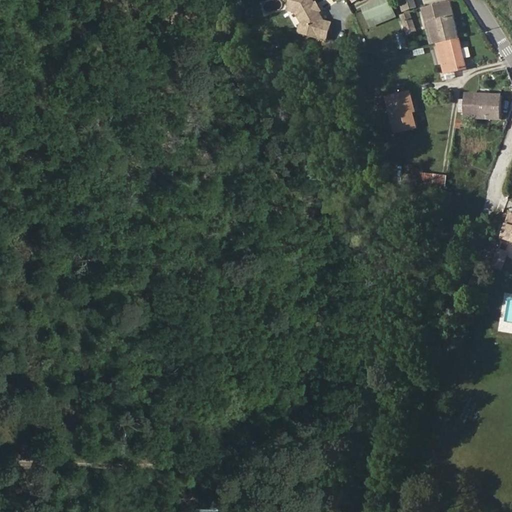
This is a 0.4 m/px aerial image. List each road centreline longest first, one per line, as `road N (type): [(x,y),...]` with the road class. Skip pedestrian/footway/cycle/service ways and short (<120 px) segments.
road 1 (track): [(398,415),(314,424),(198,464),(0,457)]
road 2 (track): [(376,511),(403,400),(455,304),(511,140)]
